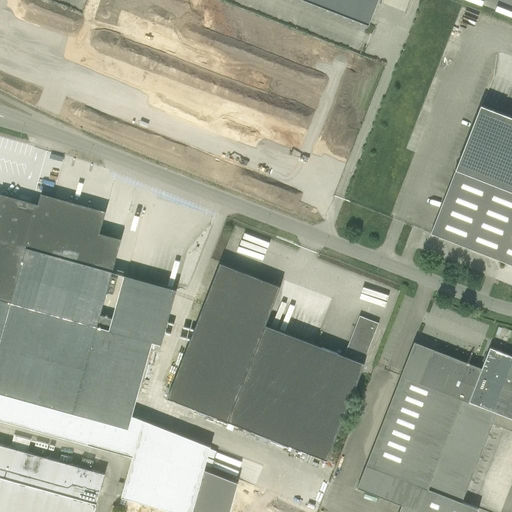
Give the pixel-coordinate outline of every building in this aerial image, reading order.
[(90,0),(65,64),(315,162),(348,76),(377,87),(410,0),(90,0)] [(511,115),(511,117),(481,105),(431,233),(511,265),(511,115)] [(0,419),(133,457),(122,497),(176,511),(171,511),(136,502),(133,511),(230,511),(236,491),(238,482),(205,469),(211,446),(132,415),(152,342),(161,345),(174,299),(176,289),(141,279),(124,275),(112,318),(100,314),(106,294),(112,296),(117,279),(111,277),(112,271),(121,239),(100,233),(106,211),(41,193),(38,204),(0,193),(0,419)] [(220,263),(216,272),(167,398),(327,460),(364,363),(363,363),(378,323),(359,316),(344,355),(265,325),(281,286),(220,263)] [(414,341),(401,376),(406,378),(372,467),(366,464),(357,487),(402,505),(398,511),(477,511),(479,508),(462,502),(497,413),(511,418),(511,355),(490,347),(482,368),(414,341)] [(0,511),(93,511),(105,474),(0,444),(0,511)]
